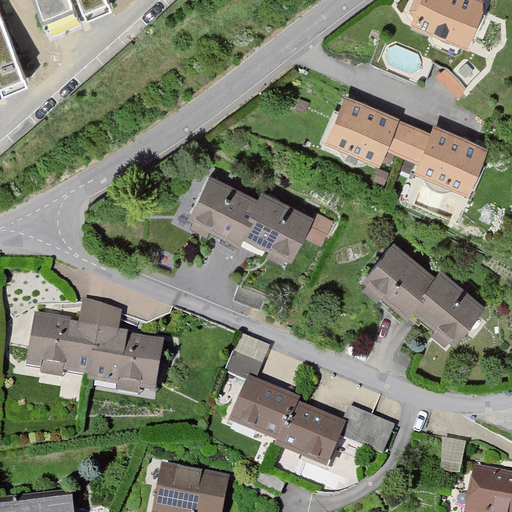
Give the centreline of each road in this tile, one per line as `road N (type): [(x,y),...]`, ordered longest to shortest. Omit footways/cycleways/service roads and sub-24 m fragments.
road 1 (residential): [(26,225),(81,262),(425,400),(511,403)]
road 2 (residential): [(26,225),(114,182),(365,0)]
